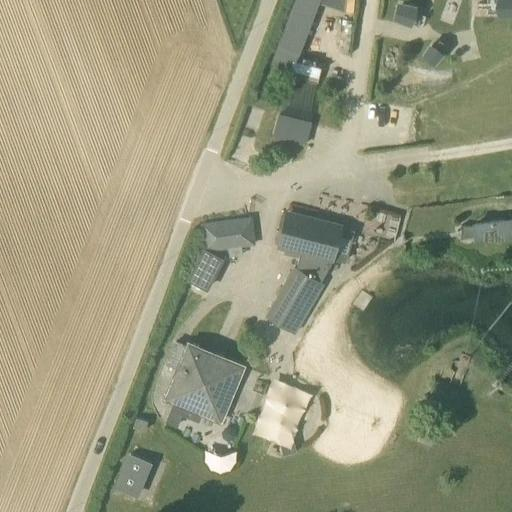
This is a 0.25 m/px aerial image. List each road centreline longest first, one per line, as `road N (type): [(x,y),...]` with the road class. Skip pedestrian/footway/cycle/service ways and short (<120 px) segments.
road 1 (unclassified): [(72,511),(272,0)]
road 2 (unknown): [(199,183),(268,185),(311,156),(338,121),(358,0)]
